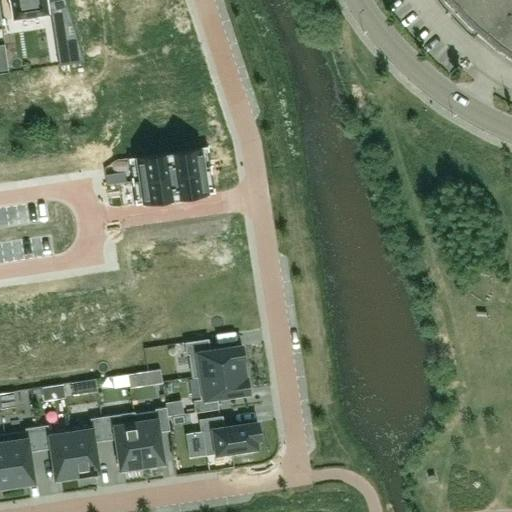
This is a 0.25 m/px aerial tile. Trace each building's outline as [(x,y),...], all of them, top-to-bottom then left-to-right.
[(9,0),(12,18),(12,19),(13,19),(13,18),(25,17),(35,16),(35,15),(47,13),(47,14),(48,14),(48,12),(47,9),(50,9),(53,9),(55,22),(71,20),(64,0),(9,0)] [(511,0),(467,0),(469,2),(465,6),(464,7),(479,22),(484,16),(492,24),(488,28),(487,29),(503,43),(508,36),(511,39),(511,0)] [(78,43),(56,46),(59,65),(83,62),(78,43)] [(107,152),(102,114),(80,117),(86,155),(107,152)] [(65,158),(86,155),(80,117),(59,120),(65,158)] [(18,127),(23,164),(45,161),(39,123),(18,127)] [(23,164),(18,127),(0,129),(0,153),(2,167),(23,164)] [(207,146),(168,152),(171,176),(211,170),(207,146)] [(168,152),(128,158),(132,181),(171,176),(168,152)] [(211,170),(171,176),(175,199),(178,198),(214,193),(211,170)] [(171,176),(132,181),(135,205),(171,199),(175,199),(171,176)] [(123,324),(118,287),(96,290),(102,328),(123,324)] [(81,331),(102,328),(96,290),(75,293),(81,331)] [(34,299),(40,337),(61,334),(55,296),(34,299)] [(40,337),(34,299),(13,303),(18,340),(40,337)] [(192,378),(242,370),(241,361),(244,360),(242,346),(210,351),(208,339),(184,343),(186,355),(188,355),(192,378)] [(217,397),(249,392),(247,378),(243,379),(242,370),(192,378),(197,378),(200,399),(193,401),(195,413),(219,409),(217,397)] [(169,431),(165,407),(154,409),(154,410),(134,414),(134,412),(133,412),(141,464),(147,463),(148,467),(162,465),(161,461),(163,461),(158,432),(169,431)] [(115,439),(119,468),(141,464),(133,412),(100,417),(104,441),(115,439)] [(251,448),(256,448),(255,440),(259,439),(257,423),(224,428),(222,416),(198,419),(200,432),(202,431),(205,455),(239,450),(240,454),(252,452),(251,448)] [(76,474),(98,471),(93,442),(104,441),(100,417),(90,418),(91,426),(69,429),(76,474)] [(47,425),(36,426),(39,450),(50,449),(55,477),(76,474),(69,429),(48,432),(47,425)] [(28,452),(39,450),(36,426),(25,428),(25,431),(4,434),(11,484),(33,480),(28,452)] [(0,485),(11,484),(4,434),(0,434),(0,485)]
